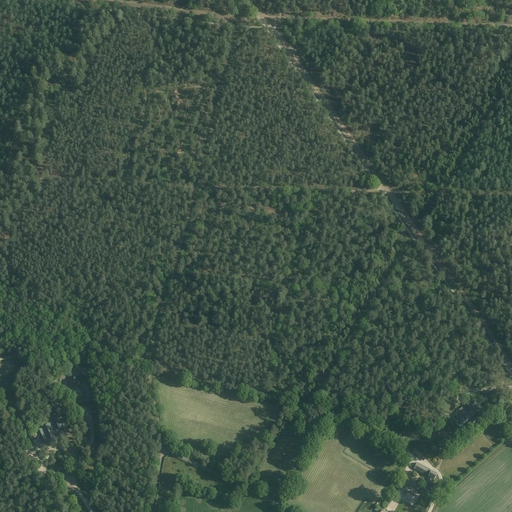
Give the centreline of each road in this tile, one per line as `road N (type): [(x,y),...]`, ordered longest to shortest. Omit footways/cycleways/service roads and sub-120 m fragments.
road 1 (track): [(267,19),(511,26)]
road 2 (track): [(387,191),(267,19)]
road 3 (unclassified): [(296,511),(169,452),(160,458),(150,511)]
road 4 (track): [(0,180),(196,186)]
road 5 (track): [(196,186),(380,191)]
road 6 (track): [(164,453),(146,371),(172,277)]
road 7 (track): [(240,19),(196,186)]
road 8 (track): [(97,0),(267,19)]
road 9 (track): [(511,81),(441,193)]
road 10 (track): [(387,191),(511,195)]
